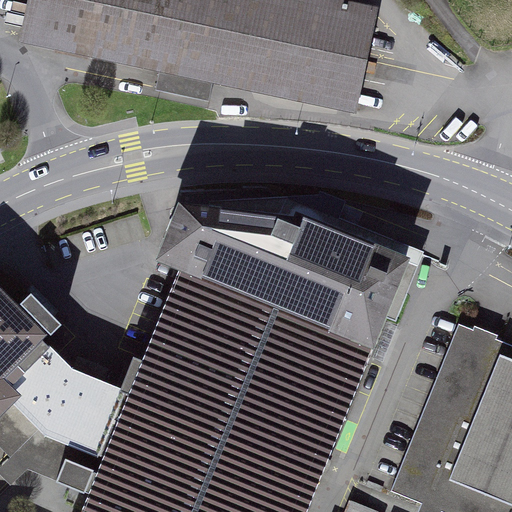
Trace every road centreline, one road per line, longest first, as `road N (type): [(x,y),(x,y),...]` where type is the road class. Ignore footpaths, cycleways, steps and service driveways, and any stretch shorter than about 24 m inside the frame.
road 1 (primary): [(484,195),(383,161),(268,145),(166,151),(60,179)]
road 2 (residential): [(60,179),(23,78),(0,48)]
